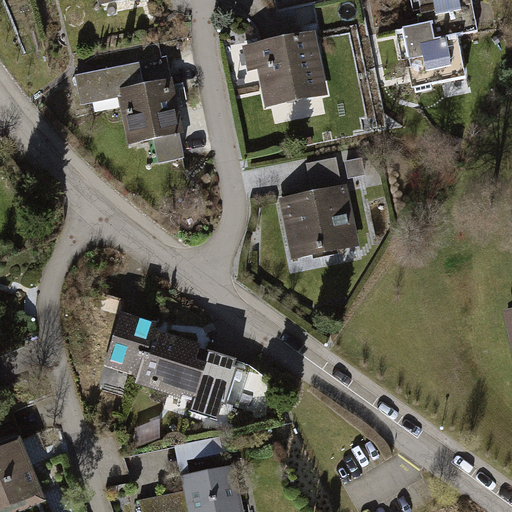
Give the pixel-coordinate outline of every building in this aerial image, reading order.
[(418,0),(423,22),(393,30),(400,63),(410,61),(415,93),(470,83),(462,40),(482,36),(473,0),(418,0)] [(268,107),(331,95),(318,31),(243,46),(248,70),(259,67),(268,107)] [(188,156),(172,78),(146,84),(142,62),(76,75),(82,105),(121,96),(129,144),(155,138),(160,162),(188,156)] [(337,158),(308,163),(312,184),(341,179),(337,158)] [(352,180),(369,176),(365,159),(348,163),(352,180)] [(293,261),(362,247),(346,185),(279,198),(293,261)] [(156,320),(122,310),(103,367),(138,378),(154,329),(156,320)] [(201,343),(154,329),(138,378),(138,384),(180,398),(182,393),(197,397),(206,360),(197,358),(201,343)] [(210,349),(206,360),(197,397),(193,411),(219,419),(224,403),(227,404),(238,367),(236,366),(238,358),(210,349)] [(25,442),(0,452),(0,511),(22,511),(49,501),(25,442)] [(244,511),(235,466),(181,478),(185,493),(189,511),(244,511)] [(189,511),(185,493),(142,501),(143,511),(189,511)]
